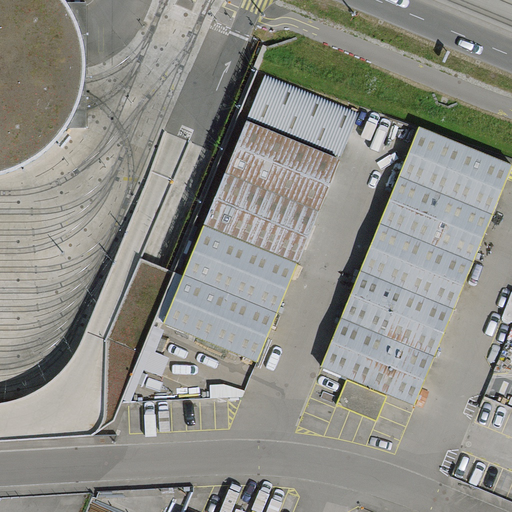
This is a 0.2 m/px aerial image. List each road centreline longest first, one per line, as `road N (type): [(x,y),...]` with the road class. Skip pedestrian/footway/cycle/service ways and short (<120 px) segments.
road 1 (unclassified): [(465,511),(298,458),(0,471)]
road 2 (primary): [(376,0),(511,55)]
